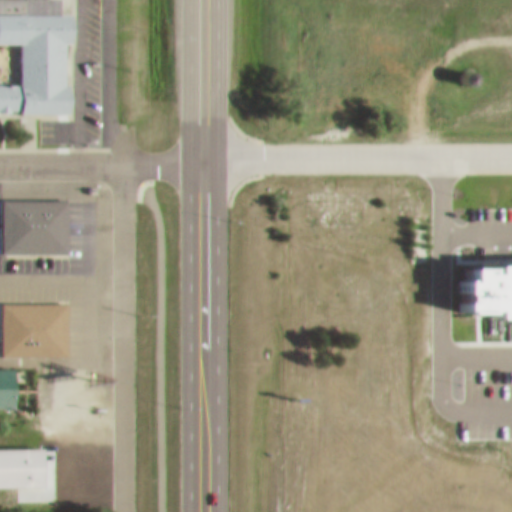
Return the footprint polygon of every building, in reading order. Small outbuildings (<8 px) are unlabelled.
[(0,103),(59,102),(58,34),(64,34),(63,3),(52,3),(52,0),(0,0),(0,34),(12,34),(13,73),(0,73),(0,103)] [(357,179),(332,179),(331,185),(298,185),(298,210),(357,211),(357,179)] [(0,242),(60,242),(60,189),(0,189),(0,242)] [(435,205),(403,205),(403,252),(435,252),(435,205)] [(511,321),(508,322),(508,315),(473,315),(472,310),(449,310),(448,263),(470,263),(470,267),(472,267),(472,261),(511,259),(511,321)] [(0,345),(59,347),(60,292),(0,290),(0,345)] [(0,397),(8,397),(8,358),(0,357),(0,397)] [(0,476),(36,476),(35,437),(0,437),(0,476)]
